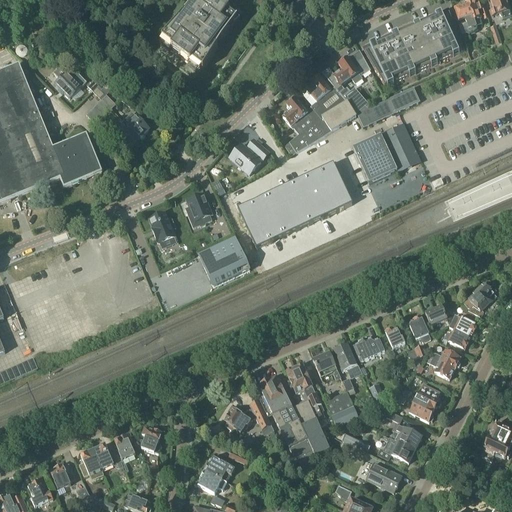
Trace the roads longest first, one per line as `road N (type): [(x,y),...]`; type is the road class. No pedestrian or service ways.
road 1 (residential): [(0,256),(156,194),(326,43)]
road 2 (residential): [(182,394),(511,256)]
road 3 (residential): [(415,511),(511,316)]
road 4 (residential): [(0,473),(182,394)]
